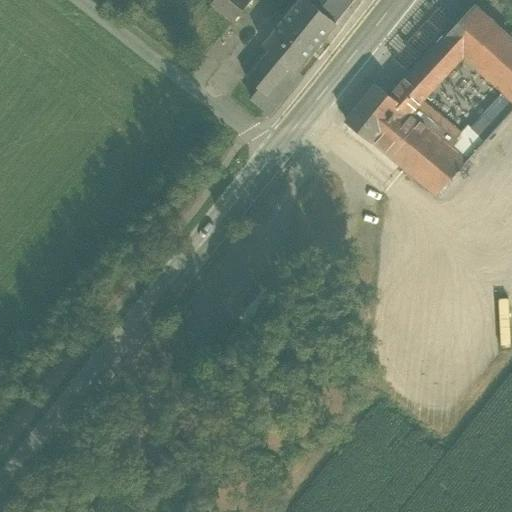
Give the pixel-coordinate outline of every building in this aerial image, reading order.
[(249,0),(207,0),(233,20),(229,24),(241,33),(249,23),(238,14),(249,0)] [(297,0),(261,45),(267,50),(294,71),(294,72),(334,22),(333,21),(307,0),(297,0)] [(307,0),(333,21),(349,0),(307,0)] [(511,40),(473,4),(443,37),(462,55),(503,93),(511,101),(511,40)] [(443,37),(421,60),(440,78),(462,55),(443,37)] [(294,71),(267,50),(245,77),(260,88),(250,100),(263,110),(294,71)] [(428,91),(440,78),(421,60),(409,72),(411,74),(428,91)] [(294,72),(294,71),(263,110),(272,117),(303,78),(294,72)] [(390,96),(376,85),(346,122),(388,156),(419,120),(409,112),(421,100),(429,92),(428,91),(411,74),(390,96)] [(511,101),(503,93),(482,116),(495,128),(511,110),(511,101)] [(461,133),(421,100),(409,112),(419,120),(425,125),(427,122),(432,127),(430,129),(450,145),(461,133)] [(482,116),(470,129),(485,142),(495,128),(482,116)] [(427,122),(425,125),(419,120),(388,156),(436,195),(468,160),(450,145),(430,129),(432,127),(427,122)] [(470,129),(467,126),(461,133),(450,145),(468,160),(485,142),(470,129)] [(503,353),(511,352),(511,346),(510,305),(501,305),(503,353)]
